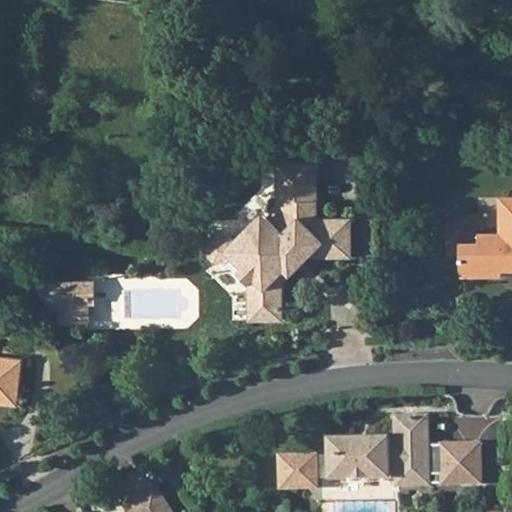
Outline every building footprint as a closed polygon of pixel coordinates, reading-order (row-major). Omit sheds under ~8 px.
[(352,258),(351,219),(312,220),(312,203),(317,203),(317,163),(277,164),(278,209),(251,238),(246,233),(234,245),(230,241),(214,241),(207,248),(207,258),(214,265),(226,265),(232,260),(254,282),(248,287),(248,322),(282,321),(282,287),(276,281),(303,253),(309,258),(352,258)] [(501,276),(501,271),(501,266),(511,266),(511,197),(500,198),(501,234),(478,235),(478,244),(459,245),(460,277),(501,276)] [(61,284),(62,325),(84,324),(84,298),(95,298),(95,284),(61,284)] [(95,305),(95,298),(84,298),(84,324),(91,324),(90,305),(95,305)] [(0,399),(15,400),(20,353),(0,351),(0,399)] [(332,437),(333,477),(391,477),(391,472),(399,473),(399,484),(430,484),(430,475),(444,474),(444,484),(482,484),(481,445),(430,445),(430,416),(399,417),(399,441),(391,441),(391,437),(332,437)] [(283,451),(282,490),(320,491),(322,453),(283,451)] [(173,511),(158,487),(130,504),(135,511),(173,511)]
